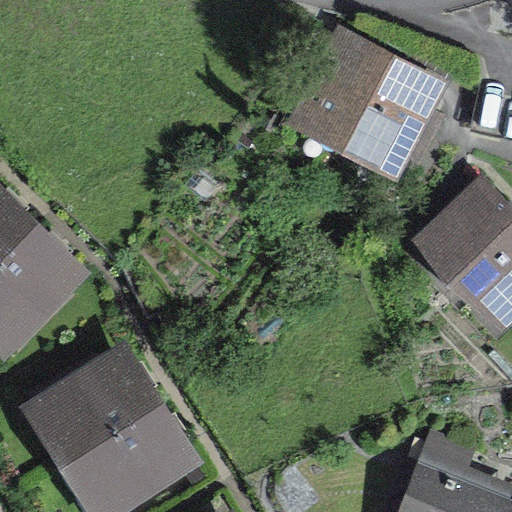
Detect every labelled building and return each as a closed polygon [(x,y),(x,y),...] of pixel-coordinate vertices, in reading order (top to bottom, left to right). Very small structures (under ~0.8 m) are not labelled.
[(430,108),(444,84),(332,24),(279,125),(390,184),(404,157),(417,164),(443,115),(430,108)] [(511,212),(475,175),(407,241),(499,335),(511,321),(511,212)] [(0,250),(26,223),(18,215),(25,208),(4,187),(0,191),(0,250)] [(42,238),(26,223),(0,250),(0,358),(81,276),(62,258),(70,250),(49,230),(42,238)] [(156,385),(141,360),(133,365),(117,340),(12,407),(52,470),(158,404),(149,389),(156,385)] [(123,511),(197,466),(182,442),(190,436),(174,412),(166,417),(158,404),(52,470),(78,511),(123,511)] [(511,511),(511,501),(505,499),(511,485),(467,468),(476,445),(429,426),(395,511),(511,511)]
